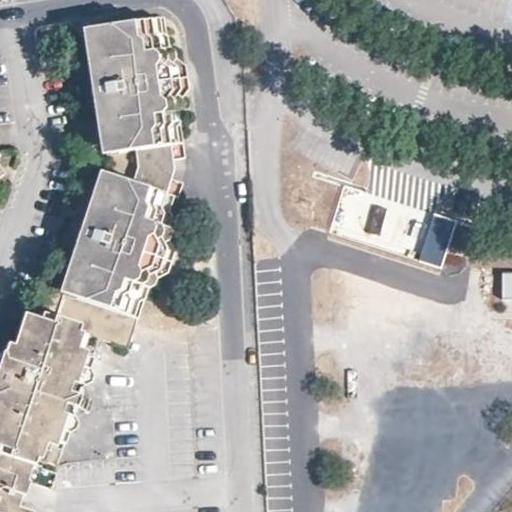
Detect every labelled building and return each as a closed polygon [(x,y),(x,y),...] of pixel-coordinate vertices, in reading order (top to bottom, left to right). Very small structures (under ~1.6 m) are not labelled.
[(166,48),(162,15),(98,24),(104,69),(98,81),(96,81),(93,81),(91,83),(89,85),(88,89),(89,92),(92,94),(96,95),(100,94),(108,106),(114,151),(131,149),(178,142),(174,112),(179,105),(178,99),(186,88),(183,66),(174,61),(173,52),(166,48)] [(180,158),(178,142),(131,149),(134,166),(129,181),(175,196),(180,181),(166,177),(169,169),(166,160),(180,158)] [(0,179),(11,171),(1,158),(6,155),(0,146),(0,179)] [(165,227),(175,196),(129,181),(112,175),(97,220),(89,226),(85,224),(81,224),(78,226),(75,229),(74,233),(76,238),(79,240),(85,241),(87,252),(71,297),(135,317),(145,286),(153,283),(154,278),(164,274),(172,250),(166,240),(169,233),(165,227)] [(511,276),(502,276),(503,302),(511,302),(511,276)] [(61,320),(58,327),(69,331),(72,324),(61,320)] [(32,455),(29,462),(58,472),(60,466),(82,473),(102,418),(113,422),(117,409),(106,405),(125,348),(94,337),(95,331),(72,324),(69,331),(58,327),(47,323),(40,346),(32,343),(29,351),(26,351),(25,355),(33,357),(28,369),(25,371),(22,373),(21,375),(20,377),(20,380),(21,384),(23,388),(19,397),(11,395),(9,399),(12,400),(9,411),(16,413),(6,446),(19,451),(32,455)] [(21,367),(28,369),(33,357),(25,355),(21,367)] [(15,385),(11,395),(19,397),(23,388),(15,385)] [(19,451),(17,458),(29,462),(32,455),(19,451)] [(0,471),(3,472),(10,469),(14,457),(2,452),(0,453),(0,471)] [(0,511),(43,511),(45,505),(64,511),(67,511),(79,480),(58,472),(29,462),(17,458),(14,457),(10,469),(3,472),(0,471),(0,511)]
